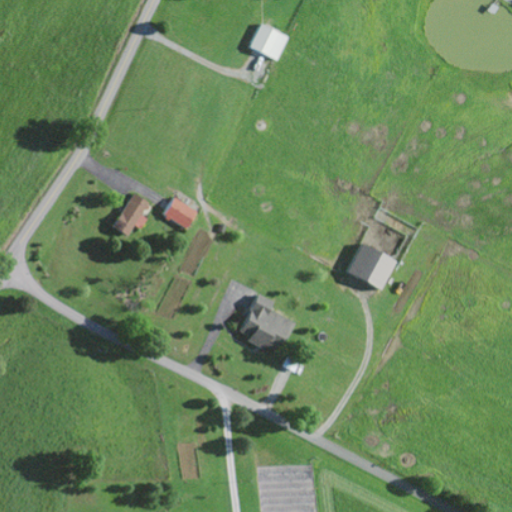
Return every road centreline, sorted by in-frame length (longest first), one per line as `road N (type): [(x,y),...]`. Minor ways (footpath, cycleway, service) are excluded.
road 1 (tertiary): [(460,511),(73,313),(1,266)]
road 2 (secondary): [(0,267),(77,153),(151,0)]
